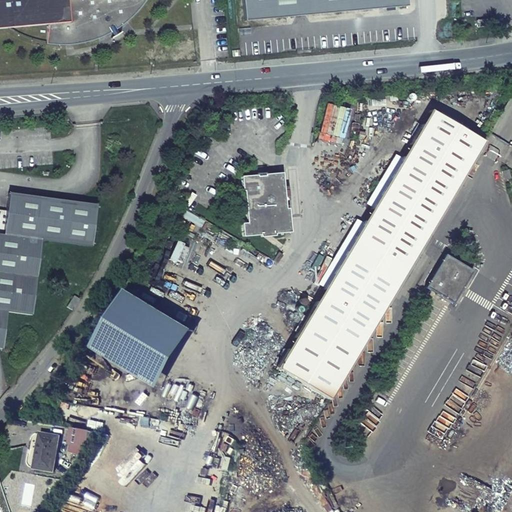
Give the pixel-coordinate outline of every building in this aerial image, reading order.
[(0,0),(0,28),(50,24),(47,43),(58,45),(70,45),(80,45),(92,43),(99,41),(107,38),(114,35),(120,31),(126,26),(133,20),(138,14),(143,7),(146,0),(0,0)] [(248,0),(250,24),(412,13),(410,0),(248,0)] [(494,19),(475,21),(476,27),(495,25),(494,19)] [(358,352),(483,143),(430,111),(305,321),(358,352)] [(241,224),(242,237),(289,233),(287,209),(284,210),(283,201),(287,200),(286,187),(282,188),(280,174),(263,176),(263,174),(254,175),(255,177),(240,178),(241,192),(245,191),(245,197),(243,197),(246,224),(241,224)] [(0,349),(0,350),(5,312),(30,316),(41,241),(89,247),(95,206),(7,194),(2,235),(0,235),(0,349)] [(424,287),(452,304),(472,272),(444,255),(424,287)] [(198,332),(129,290),(94,349),(162,390),(198,332)] [(71,311),(79,300),(73,296),(65,308),(71,311)] [(329,400),(358,352),(305,321),(276,368),(329,400)] [(71,444),(85,447),(96,432),(74,428),(71,444)] [(36,468),(55,472),(61,438),(42,435),(36,468)]
